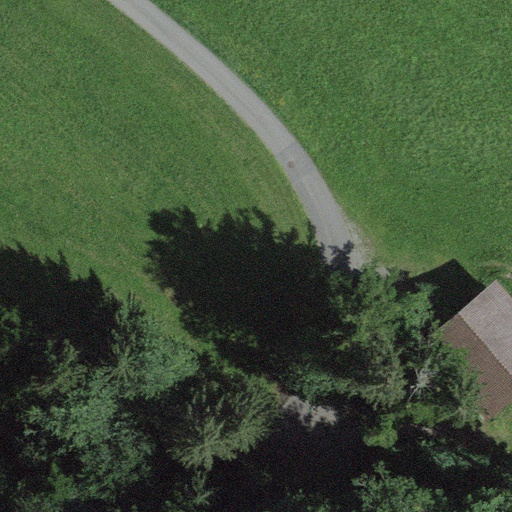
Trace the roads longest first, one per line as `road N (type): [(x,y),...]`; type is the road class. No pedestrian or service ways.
road 1 (unclassified): [(0,425),(119,447),(242,439),(284,418),(305,395),(336,334),(336,277),(320,209),(280,133),(128,0)]
road 2 (track): [(305,395),(347,511)]
